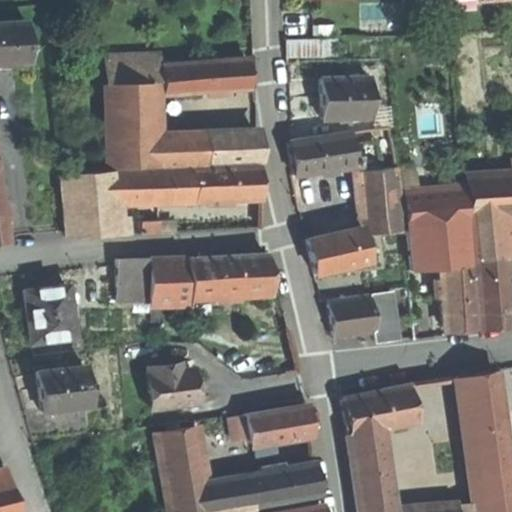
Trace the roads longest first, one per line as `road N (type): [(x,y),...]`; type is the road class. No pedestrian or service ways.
road 1 (residential): [(0,254),(287,237)]
road 2 (residential): [(287,237),(261,0)]
road 3 (residential): [(511,339),(320,370)]
road 4 (residential): [(337,511),(320,370)]
road 5 (residential): [(320,370),(287,237)]
